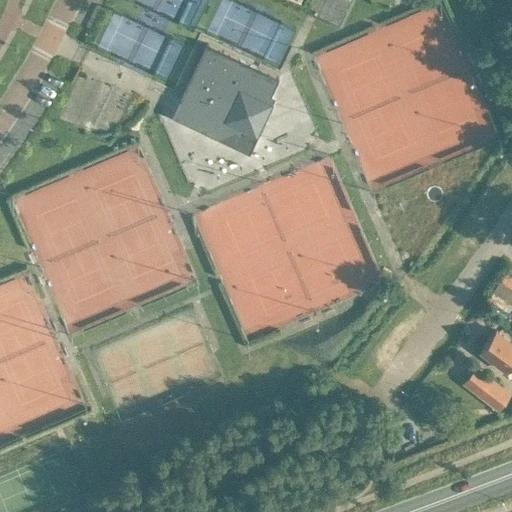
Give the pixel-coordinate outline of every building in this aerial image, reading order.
[(426,10),(428,49),(451,48),(449,9),(426,10)] [(257,137),(273,102),(268,100),(279,76),(207,42),(179,99),(187,123),(215,136),(241,129),(257,137)] [(339,295),(382,281),(373,256),(330,271),(339,295)] [(511,340),(496,329),(480,350),(506,369),(510,363),(511,364),(511,340)] [(477,390),(497,406),(508,391),(488,376),(477,390)]
